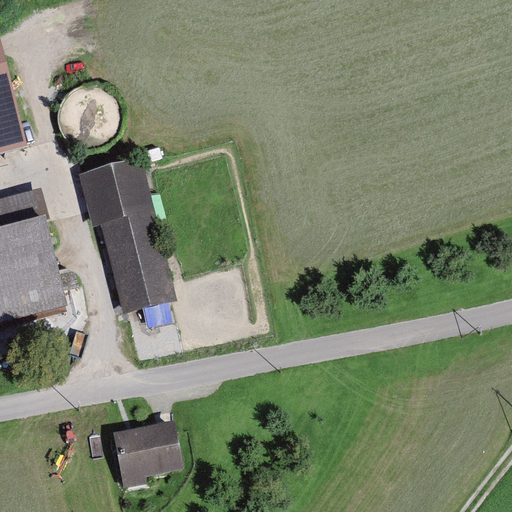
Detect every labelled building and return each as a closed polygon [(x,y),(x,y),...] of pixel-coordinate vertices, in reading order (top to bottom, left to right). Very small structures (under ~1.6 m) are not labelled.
[(0,160),(33,152),(5,35),(0,35),(0,160)] [(75,92),(66,99),(60,108),(57,118),(58,129),(63,140),(71,147),(81,152),(92,153),(103,150),(112,143),(118,136),(121,125),(121,114),(116,104),(107,94),(97,90),(86,89),(75,92)] [(140,161),(83,178),(123,317),(180,301),(140,161)] [(0,326),(69,309),(41,196),(0,206),(0,326)] [(175,426),(114,439),(125,493),(147,488),(146,482),(185,474),(175,426)]
